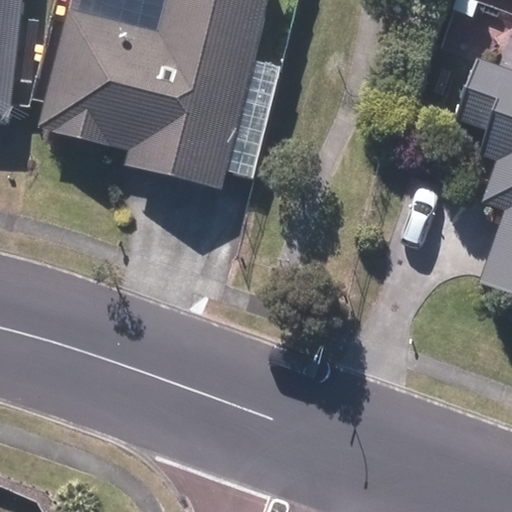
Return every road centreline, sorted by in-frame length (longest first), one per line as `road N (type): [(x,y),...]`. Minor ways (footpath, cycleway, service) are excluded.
road 1 (residential): [(0,331),(253,413)]
road 2 (residential): [(347,447),(511,505)]
